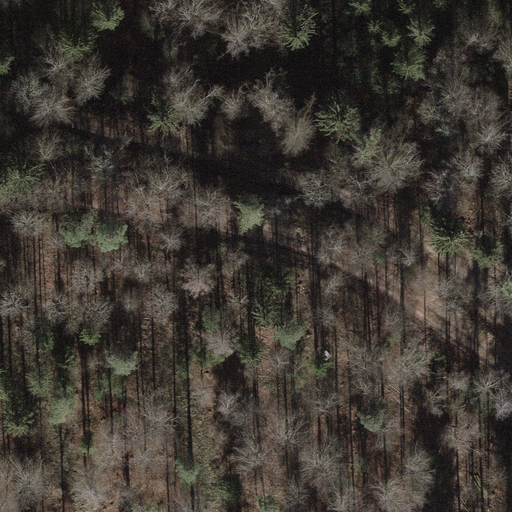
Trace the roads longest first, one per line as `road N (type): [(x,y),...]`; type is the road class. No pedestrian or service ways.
road 1 (track): [(511,314),(460,258),(368,208),(0,94)]
road 2 (track): [(0,188),(45,190),(354,257),(511,365)]
